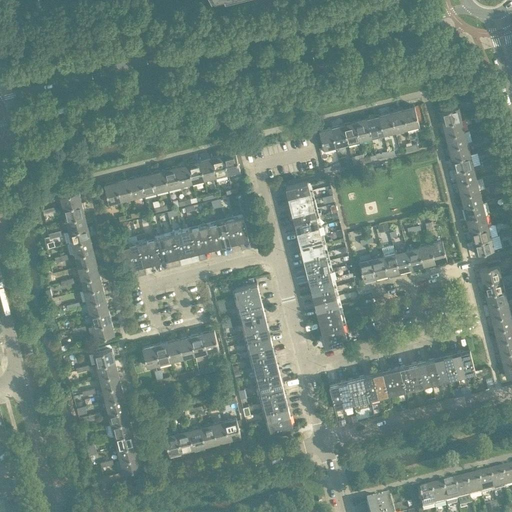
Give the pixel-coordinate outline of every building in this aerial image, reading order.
[(22,0),(6,0),(12,21),(42,13),(39,0),(30,0),(23,2),(22,0)] [(414,105),(402,108),(406,127),(419,124),(414,105)] [(439,110),(442,122),(461,117),(458,105),(439,110)] [(402,108),(390,111),(395,130),(406,127),(402,108)] [(390,111),(378,114),(383,133),(395,130),(390,111)] [(378,114),(366,117),(371,136),(383,133),(378,114)] [(366,117),(354,120),(359,139),(371,136),(366,117)] [(461,117),(442,122),(445,134),(464,129),(461,117)] [(354,120),(342,123),(347,142),(359,139),(354,120)] [(342,123),(331,126),(335,145),(347,142),(342,123)] [(324,148),(335,145),(331,126),(319,129),(324,148)] [(464,129),(445,134),(448,146),(467,141),(464,129)] [(467,141),(448,146),(451,158),(470,153),(467,141)] [(243,166),(240,152),(236,153),(235,150),(222,153),(227,172),(240,169),(239,167),(243,166)] [(222,153),(210,156),(215,175),(227,172),(222,153)] [(470,153),(451,158),(454,170),(473,165),(470,153)] [(210,156),(199,159),(203,178),(215,175),(210,156)] [(199,159),(187,162),(192,181),(203,178),(199,159)] [(187,162),(175,165),(180,184),(192,181),(187,162)] [(175,165),(163,168),(168,187),(180,184),(175,165)] [(473,165),(454,170),(457,181),(476,177),(473,165)] [(163,168),(151,171),(156,190),(168,187),(163,168)] [(151,171),(139,174),(144,193),(156,190),(151,171)] [(139,174),(128,177),(132,196),(144,193),(139,174)] [(128,177),(116,180),(120,199),(132,196),(128,177)] [(476,177),(457,181),(460,193),(479,188),(476,177)] [(109,202),(120,199),(116,180),(104,183),(109,202)] [(285,186),(287,195),(309,189),(307,180),(285,186)] [(479,188),(460,193),(463,205),(482,200),(479,188)] [(59,194),(62,206),(81,202),(78,189),(59,194)] [(309,189),(287,195),(290,204),(312,198),(309,189)] [(219,197),(210,200),(212,207),(221,205),(219,197)] [(312,198),(290,204),(292,212),(314,207),(312,198)] [(482,200),(463,205),(466,217),(485,212),(482,200)] [(81,202),(62,206),(65,218),(84,213),(81,202)] [(314,207),(292,212),(294,221),(316,216),(314,207)] [(485,212),(466,217),(469,229),(488,224),(485,212)] [(84,213),(65,218),(68,230),(87,225),(84,213)] [(242,215),(233,217),(239,239),(248,236),(242,215)] [(316,216),(294,221),(296,230),(318,224),(316,216)] [(233,217),(225,219),(230,241),(239,239),(233,217)] [(225,219),(216,221),(221,243),(230,241),(225,219)] [(216,221),(207,223),(213,245),(221,243),(216,221)] [(387,222),(377,224),(379,231),(389,229),(387,222)] [(207,223),(198,226),(204,247),(213,245),(207,223)] [(318,224),(296,230),(298,239),(320,233),(318,224)] [(488,224),(469,229),(472,241),(491,236),(488,224)] [(87,225),(68,230),(71,242),(90,237),(87,225)] [(198,226),(190,228),(195,250),(204,247),(198,226)] [(190,228),(181,230),(186,252),(195,250),(190,228)] [(181,230),(172,232),(178,254),(186,252),(181,230)] [(172,232),(163,234),(169,256),(178,254),(172,232)] [(320,233),(298,239),(300,247),(322,242),(320,233)] [(163,234),(154,237),(160,259),(169,256),(163,234)] [(491,236),(472,241),(475,253),(494,248),(491,236)] [(90,237),(71,242),(74,254),(93,249),(90,237)] [(154,237),(146,239),(151,261),(160,259),(154,237)] [(146,239),(137,241),(143,263),(151,261),(146,239)] [(442,239),(429,242),(434,261),(447,258),(442,239)] [(137,241),(128,243),(134,265),(143,263),(137,241)] [(322,242),(300,247),(303,256),(325,251),(322,242)] [(429,242),(418,245),(422,264),(434,261),(429,242)] [(125,267),(134,265),(128,243),(119,246),(125,267)] [(418,245),(406,248),(411,267),(422,264),(418,245)] [(406,248),(394,251),(399,270),(411,267),(406,248)] [(93,249),(74,254),(77,266),(96,261),(93,249)] [(325,251),(303,256),(305,265),(327,259),(325,251)] [(394,251),(382,254),(387,273),(399,270),(394,251)] [(382,254),(370,257),(375,276),(387,273),(382,254)] [(363,279),(375,276),(370,257),(358,260),(363,279)] [(327,259),(305,265),(307,274),(329,268),(327,259)] [(501,276),(498,264),(501,263),(500,259),(487,262),(488,266),(479,268),(482,280),(501,276)] [(96,261),(77,266),(80,278),(99,273),(96,261)] [(329,268),(307,274),(309,282),(331,277),(329,268)] [(99,273),(80,278),(83,289),(102,285),(99,273)] [(501,276),(482,280),(485,292),(504,288),(501,276)] [(331,277),(309,282),(311,291),(333,286),(331,277)] [(235,287),(237,296),(259,291),(257,282),(235,287)] [(102,285),(83,289),(86,301),(105,297),(102,285)] [(333,286),(311,291),(313,300),(336,294),(333,286)] [(504,288),(485,292),(488,304),(507,300),(504,288)] [(259,291),(237,296),(239,305),(261,300),(259,291)] [(336,294),(313,300),(316,309),(338,303),(336,294)] [(105,297),(86,301),(89,313),(108,308),(105,297)] [(261,300),(239,305),(241,314),(263,308),(261,300)] [(507,300),(488,304),(491,316),(510,311),(507,300)] [(338,303),(316,309),(318,317),(340,312),(338,303)] [(108,308),(89,313),(92,325),(111,320),(108,308)] [(263,308),(241,314),(244,323),(266,317),(263,308)] [(511,320),(510,311),(491,316),(494,328),(511,323),(511,320)] [(340,312),(318,317),(320,326),(342,321),(340,312)] [(266,317),(244,323),(246,331),(268,326),(266,317)] [(111,320),(92,325),(95,337),(96,337),(111,333),(114,333),(111,320)] [(342,321),(320,326),(322,335),(344,329),(342,321)] [(511,323),(494,328),(497,340),(511,336),(511,323)] [(268,326),(246,331),(248,340),(270,335),(268,326)] [(214,329),(201,332),(206,351),(218,348),(214,329)] [(344,329),(322,335),(324,344),(346,338),(344,329)] [(201,332),(190,335),(194,354),(206,351),(201,332)] [(111,333),(96,337),(98,343),(113,340),(111,333)] [(190,335),(178,338),(183,357),(194,354),(190,335)] [(270,335),(248,340),(250,349),(272,343),(270,335)] [(511,336),(497,340),(500,352),(511,348),(511,336)] [(178,338),(166,341),(171,360),(183,357),(178,338)] [(166,341),(154,344),(159,363),(171,360),(166,341)] [(110,342),(92,347),(94,352),(111,347),(110,342)] [(272,343),(250,349),(252,358),(274,352),(272,343)] [(146,366),(159,363),(154,344),(142,347),(146,366)] [(93,352),(96,364),(115,359),(112,347),(111,347),(94,352),(93,352)] [(469,348),(460,350),(466,372),(475,370),(469,348)] [(511,348),(500,352),(503,364),(511,361),(511,348)] [(460,350),(451,352),(457,375),(466,372),(460,350)] [(274,352),(252,358),(255,367),(277,361),(274,352)] [(451,352),(443,355),(448,377),(457,375),(451,352)] [(443,355),(434,357),(439,379),(448,377),(443,355)] [(434,357),(425,359),(431,381),(439,379),(434,357)] [(115,359),(96,364),(99,376),(118,371),(115,359)] [(425,359),(416,361),(422,383),(431,381),(425,359)] [(277,361),(255,367),(257,375),(279,370),(277,361)] [(416,361),(408,363),(413,386),(422,383),(416,361)] [(511,361),(503,364),(506,376),(511,374),(511,361)] [(408,363),(399,366),(405,388),(413,386),(408,363)] [(399,366),(390,368),(396,390),(405,388),(399,366)] [(390,368),(381,370),(387,392),(396,390),(390,368)] [(279,370),(257,375),(259,384),(281,379),(279,370)] [(381,370),(373,372),(378,394),(387,392),(381,370)] [(118,371),(99,376),(102,388),(121,383),(118,371)] [(373,372),(364,374),(369,397),(378,394),(373,372)] [(370,399),(369,397),(364,374),(355,377),(361,401),(370,399)] [(361,401),(355,377),(346,379),(353,404),(361,401)] [(281,379),(259,384),(261,393),(283,387),(281,379)] [(353,404),(346,379),(338,381),(343,403),(344,406),(353,404)] [(343,403),(338,381),(329,383),(334,405),(343,403)] [(121,383),(102,388),(105,399),(124,395),(121,383)] [(283,387),(261,393),(263,402),(285,396),(283,387)] [(124,395),(105,399),(108,412),(127,407),(124,395)] [(285,396),(263,402),(266,410),(288,405),(285,396)] [(288,405),(266,410),(268,419),(290,413),(288,405)] [(127,407),(108,412),(111,423),(130,419),(127,407)] [(290,413),(268,419),(270,428),(292,423),(290,413)] [(357,421),(356,416),(353,415),(349,416),(347,418),(348,423),(357,421)] [(236,417),(224,420),(228,439),(241,436),(240,433),(237,419),(236,417)] [(130,419),(111,423),(114,435),(133,431),(130,419)] [(224,420),(212,423),(216,442),(228,439),(224,420)] [(212,423),(200,426),(205,445),(216,442),(212,423)] [(200,426),(188,429),(193,448),(205,445),(200,426)] [(188,429),(176,432),(181,450),(193,448),(188,429)] [(133,431),(114,435),(116,447),(136,442),(133,431)] [(169,454),(181,450),(176,432),(164,435),(169,454)] [(136,442),(116,447),(119,459),(139,454),(136,442)] [(139,454),(119,459),(123,471),(142,467),(139,454)] [(511,466),(500,470),(505,489),(511,486),(511,466)] [(500,470),(489,473),(493,492),(505,489),(500,470)] [(489,473),(477,476),(482,495),(493,492),(489,473)] [(477,476),(465,479),(470,498),(482,495),(477,476)] [(465,479),(453,482),(458,501),(470,498),(465,479)] [(453,482),(441,485),(446,504),(458,501),(453,482)] [(441,485),(430,488),(434,507),(446,504),(441,485)] [(422,510),(434,507),(430,488),(417,491),(422,510)] [(366,503),(368,511),(390,506),(388,497),(366,503)]
